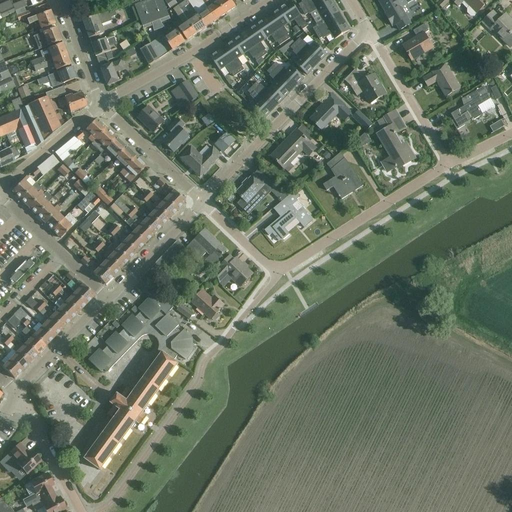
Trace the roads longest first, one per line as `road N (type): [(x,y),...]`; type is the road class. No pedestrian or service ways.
road 1 (residential): [(202,202),(369,33)]
road 2 (residential): [(278,274),(449,164)]
road 3 (residential): [(102,103),(270,0)]
road 4 (residential): [(449,164),(369,33)]
road 5 (tertiary): [(106,298),(0,196)]
road 6 (residential): [(202,202),(102,103)]
road 7 (residential): [(0,195),(102,103)]
road 8 (residential): [(106,298),(202,202)]
road 9 (residential): [(79,511),(16,393)]
road 10 (tertiary): [(16,393),(106,298)]
